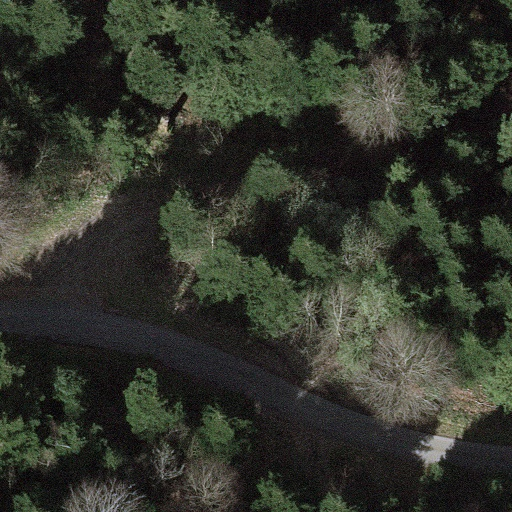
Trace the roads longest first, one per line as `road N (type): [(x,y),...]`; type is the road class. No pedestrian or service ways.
road 1 (unclassified): [(0,321),(143,338),(364,430),(419,448),(511,461)]
road 2 (track): [(48,321),(114,241),(146,220),(511,119)]
